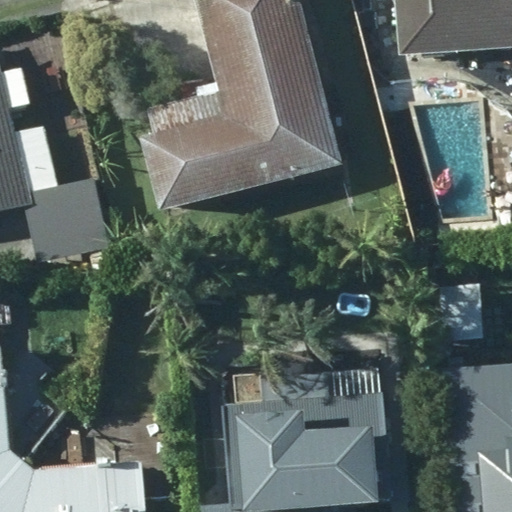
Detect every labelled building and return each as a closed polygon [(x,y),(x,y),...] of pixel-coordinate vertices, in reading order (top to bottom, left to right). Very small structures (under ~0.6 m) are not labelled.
[(146,231),(325,184),(277,0),(191,0),(174,5),(203,114),(132,129),(138,154),(127,157),(146,231)] [(511,0),(384,0),(390,71),(511,60),(511,0)] [(0,220),(15,217),(26,270),(84,259),(87,276),(111,272),(104,236),(95,237),(85,190),(49,197),(37,137),(4,144),(0,130),(0,122),(20,118),(12,82),(0,84),(0,220)] [(444,159),(431,107),(390,118),(404,170),(444,159)] [(435,353),(472,351),(470,296),(433,298),(435,353)] [(511,511),(511,370),(432,377),(442,511),(511,511)] [(311,415),(310,404),(299,395),(267,397),(257,409),(257,418),(213,423),(222,511),(377,511),(371,410),(311,415)] [(0,494),(11,480),(0,472),(0,494)] [(130,511),(127,478),(21,488),(11,480),(0,494),(0,511),(130,511)]
